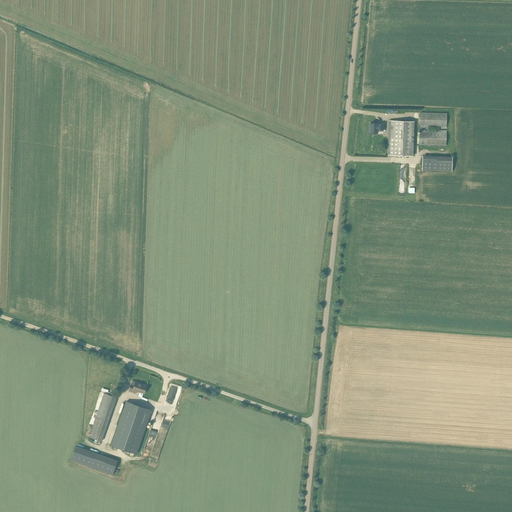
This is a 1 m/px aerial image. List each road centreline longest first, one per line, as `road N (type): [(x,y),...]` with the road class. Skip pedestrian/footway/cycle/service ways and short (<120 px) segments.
road 1 (unclassified): [(314,424),(358,0)]
road 2 (unclassified): [(136,359),(314,424)]
road 3 (track): [(0,315),(136,359)]
